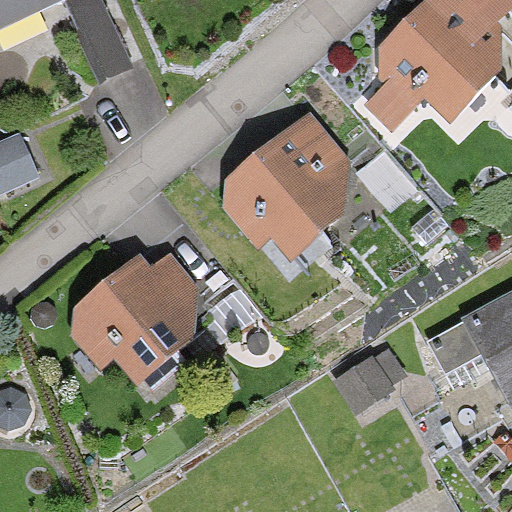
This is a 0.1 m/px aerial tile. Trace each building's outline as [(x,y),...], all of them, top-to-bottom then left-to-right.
[(56,0),(0,0),(0,26),(57,0),(56,0)] [(444,20),(431,7),(381,56),(382,83),(387,89),(365,111),(388,134),(423,99),(440,116),(465,90),(482,90),(490,83),(490,27),(506,11),(501,0),(459,0),(462,2),(444,20)] [(96,15),(69,27),(94,81),(121,68),(96,15)] [(309,175),(283,143),(229,188),(226,214),(233,222),(259,225),(282,252),(309,230),(326,231),(334,225),(336,207),(314,181),(318,177),(313,172),(309,175)] [(183,333),(130,268),(76,313),(73,339),(80,347),(106,350),(129,377),(131,375),(148,396),(183,367),(174,356),(181,349),(183,333)] [(509,408),(511,405),(511,301),(426,348),(442,377),(481,356),(509,408)]
